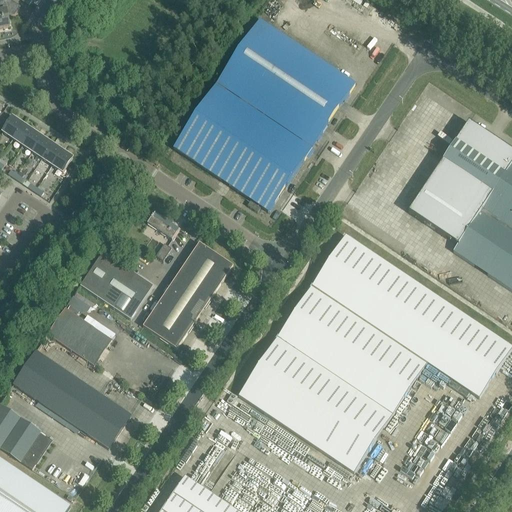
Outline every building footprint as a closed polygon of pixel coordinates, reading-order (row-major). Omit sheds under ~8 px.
[(0,30),(9,29),(7,15),(16,13),(20,8),(9,1),(0,2),(0,30)] [(259,23),(173,150),(269,214),(354,87),(259,23)] [(13,141),(23,126),(12,119),(0,137),(0,138),(4,141),(7,137),(13,141)] [(408,214),(457,248),(453,253),(511,293),(511,153),(468,124),(408,214)] [(32,133),(23,126),(13,141),(23,147),(32,133)] [(398,144),(400,141),(399,141),(402,136),(392,131),(388,138),(398,144)] [(32,133),(23,147),(32,154),(42,139),(32,133)] [(42,139),(32,154),(42,161),(52,146),(42,139)] [(52,146),(42,161),(52,167),(62,153),(52,146)] [(363,152),(379,161),(382,156),(365,147),(363,152)] [(62,153),(52,167),(62,174),(72,160),(62,153)] [(362,154),(358,159),(374,171),(378,166),(362,154)] [(37,157),(34,161),(43,167),(46,163),(37,157)] [(297,177),(302,181),(312,168),(307,164),(297,177)] [(351,169),(349,173),(368,185),(370,181),(351,169)] [(8,176),(14,180),(17,176),(10,172),(8,176)] [(17,176),(14,180),(25,187),(27,184),(17,176)] [(307,201),(315,192),(306,183),(298,192),(307,201)] [(34,194),(37,190),(27,184),(25,187),(34,194)] [(34,194),(41,198),(43,194),(37,190),(34,194)] [(124,208),(130,212),(136,203),(130,199),(124,208)] [(247,208),(257,215),(260,210),(250,203),(247,208)] [(259,225),(277,220),(276,214),(257,219),(259,225)] [(147,226),(172,243),(179,232),(154,215),(147,226)] [(479,400),(511,350),(345,239),(238,398),(353,475),(427,365),(479,400)] [(390,241),(387,245),(400,255),(403,252),(390,241)] [(199,245),(143,329),(176,352),(233,268),(199,245)] [(164,262),(171,251),(164,245),(156,257),(164,262)] [(102,254),(80,288),(130,322),(153,288),(102,254)] [(467,300),(480,307),(482,303),(469,296),(467,300)] [(112,342),(65,310),(47,337),(94,368),(112,342)] [(109,451),(131,418),(35,354),(13,387),(109,451)] [(430,376),(421,384),(428,392),(437,384),(430,376)] [(458,407),(463,396),(453,390),(447,401),(458,407)] [(234,410),(237,412),(240,408),(219,396),(214,405),(231,415),(234,410)] [(489,408),(501,415),(508,403),(496,396),(489,408)] [(0,406),(0,450),(32,472),(52,442),(46,438),(46,439),(40,436),(42,434),(0,406)] [(490,434),(492,426),(494,426),(496,418),(477,415),(473,431),(490,434)] [(438,446),(449,423),(445,420),(433,444),(438,446)] [(453,425),(445,440),(451,442),(458,427),(453,425)] [(260,437),(308,465),(310,462),(327,472),(330,468),(311,457),(309,461),(263,433),(260,437)] [(405,469),(397,482),(402,485),(417,462),(412,459),(420,446),(415,443),(400,466),(405,469)] [(433,465),(443,453),(438,450),(429,462),(433,465)] [(260,494),(274,470),(244,453),(231,475),(241,481),(240,483),(260,494)] [(0,461),(0,511),(68,511),(70,509),(0,461)] [(439,462),(437,465),(457,477),(459,473),(439,462)] [(293,477),(295,474),(279,465),(277,468),(293,477)] [(275,474),(262,493),(271,499),(284,479),(275,474)] [(56,477),(54,486),(60,488),(66,490),(69,480),(56,477)] [(231,511),(184,480),(162,511),(231,511)] [(417,496),(435,507),(441,497),(445,500),(451,489),(437,480),(434,485),(426,481),(417,496)]
